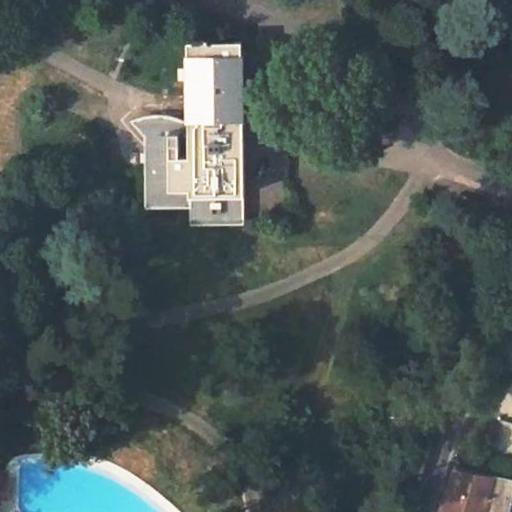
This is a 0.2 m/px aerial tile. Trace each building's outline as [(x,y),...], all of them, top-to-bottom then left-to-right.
[(242,38),(185,38),(186,117),(153,118),(145,119),(136,122),(148,137),(148,148),(144,148),(144,203),(189,202),(189,216),(243,215),(243,81),(243,64),(242,38)] [(243,64),(243,81),(269,80),(269,64),(243,64)] [(511,386),(500,380),(493,394),(510,403),(511,400),(511,386)] [(509,406),(491,397),(481,416),(499,426),(509,406)] [(511,511),(511,476),(456,466),(451,486),(448,487),(439,511),(511,511)] [(0,504),(11,504),(11,481),(2,481),(2,473),(0,473),(0,504)]
